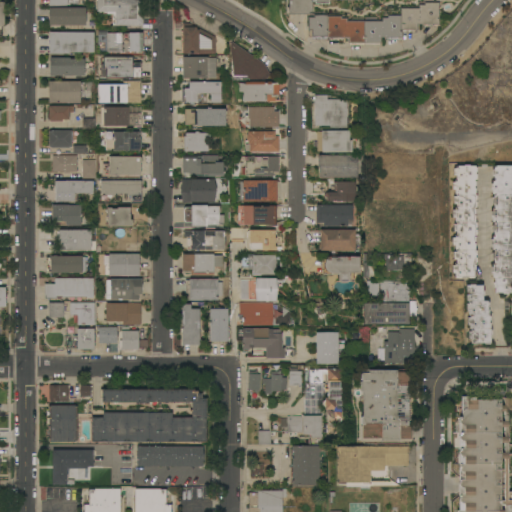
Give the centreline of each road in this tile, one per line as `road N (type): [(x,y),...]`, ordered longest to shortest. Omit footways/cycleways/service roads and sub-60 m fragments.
road 1 (tertiary): [(25,511),(25,0)]
road 2 (residential): [(161,367),(165,16)]
road 3 (residential): [(201,0),(295,60),(347,82),(427,69),(463,42),(496,0)]
road 4 (residential): [(307,259),(296,214),(295,60)]
road 5 (tertiary): [(0,369),(161,367)]
road 6 (residential): [(225,368),(226,511)]
road 7 (residential): [(434,511),(434,370)]
